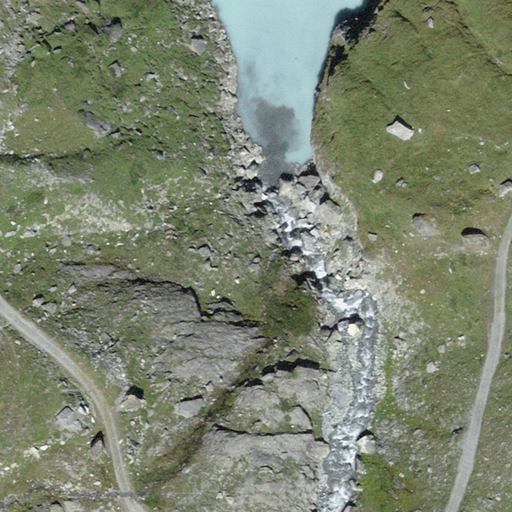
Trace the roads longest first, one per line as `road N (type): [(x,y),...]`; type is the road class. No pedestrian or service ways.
road 1 (track): [(451,511),(493,356),(511,223)]
road 2 (track): [(0,303),(58,352),(97,400),(138,511)]
